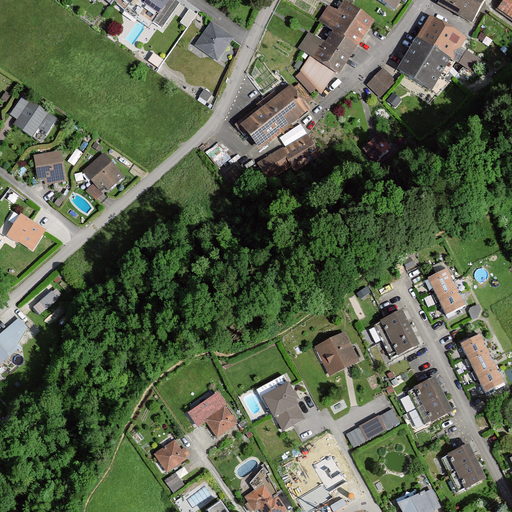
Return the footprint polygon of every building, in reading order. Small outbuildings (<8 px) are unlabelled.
[(112,0),(149,27),(153,22),(161,28),(180,3),(175,0),(112,0)] [(378,0),(394,10),(400,0),(378,0)] [(481,0),(443,0),(441,5),(473,19),(481,0)] [(511,0),(502,0),(499,6),(511,15),(511,0)] [(358,46),(375,22),(350,5),(342,17),(329,7),(320,20),(334,30),(358,46)] [(189,25),(198,12),(190,6),(181,20),(189,25)] [(430,19),(399,70),(430,89),(461,38),(430,19)] [(196,46),(217,60),(231,39),(210,24),(196,46)] [(298,48),(338,75),(358,46),(334,30),(324,44),(308,33),(298,48)] [(396,80),(382,67),(367,84),(381,97),(396,80)] [(259,150),(306,111),(288,88),(240,128),(259,150)] [(12,123),(40,142),(56,117),(22,94),(9,113),(16,118),(12,123)] [(321,154),(307,133),(283,148),(293,165),(296,170),(321,154)] [(392,147),(380,133),(362,147),(374,162),(392,147)] [(282,147),(257,163),(268,180),(293,165),(283,148),(282,147)] [(65,176),(61,150),(33,154),(37,180),(65,176)] [(103,192),(122,175),(102,154),(83,171),(103,192)] [(8,237),(31,251),(43,231),(20,217),(8,237)] [(448,270),(429,279),(447,315),(465,306),(448,270)] [(57,286),(33,303),(39,311),(63,294),(57,286)] [(402,311),(381,321),(399,357),(420,347),(402,311)] [(0,335),(0,363),(33,336),(18,319),(0,335)] [(345,332),(314,347),(328,376),(359,361),(345,332)] [(480,335),(461,345),(486,393),(504,384),(480,335)] [(435,379),(413,389),(431,424),(452,414),(435,379)] [(297,396),(288,381),(261,396),(282,432),(305,419),(297,404),(298,404),(295,398),(297,396)] [(408,409),(416,405),(409,392),(401,396),(408,409)] [(238,423),(225,404),(203,419),(216,438),(238,423)] [(400,421),(393,408),(346,434),(354,448),(400,421)] [(186,459),(173,440),(152,453),(165,473),(186,459)] [(470,444),(448,455),(465,490),(487,479),(470,444)] [(346,482),(331,457),(315,466),(324,482),(297,498),(304,511),(308,511),(332,498),(328,492),(346,482)] [(262,468),(249,481),(254,489),(242,497),(251,511),(255,511),(259,510),(260,511),(283,511),(286,510),(277,495),(278,495),(266,474),(270,472),(265,463),(261,465),(262,468)] [(173,486),(183,481),(177,470),(167,476),(173,486)] [(432,489),(426,492),(434,510),(441,507),(432,489)] [(426,492),(425,490),(399,503),(403,511),(432,511),(435,511),(434,510),(426,492)] [(227,511),(219,501),(207,510),(208,511),(227,511)]
